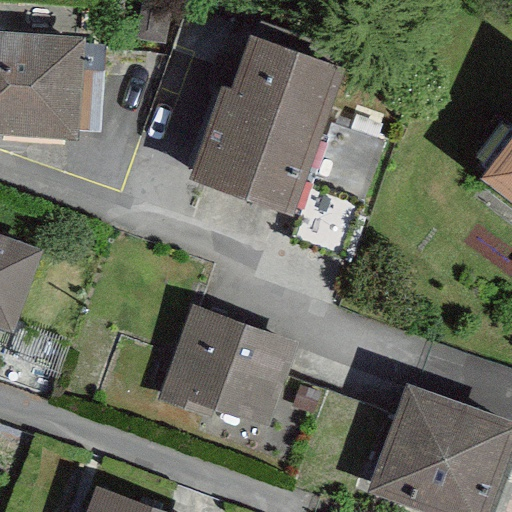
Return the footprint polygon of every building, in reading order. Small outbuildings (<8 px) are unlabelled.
[(368,78),(264,28),(195,171),(299,221),(368,78)] [(107,34),(0,34),(0,164),(107,164),(107,34)] [(42,253),(0,238),(0,352),(8,355),(42,253)] [(319,351),(207,301),(160,408),(272,457),(319,351)] [(511,511),(511,426),(430,389),(381,496),(416,511),(511,511)] [(199,511),(109,483),(100,511),(199,511)]
